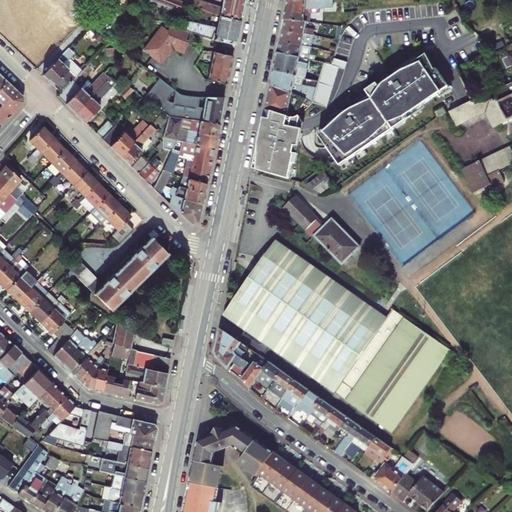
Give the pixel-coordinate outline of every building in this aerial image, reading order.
[(0,0),(0,2),(52,52),(70,34),(34,0),(0,0)] [(179,10),(182,1),(178,0),(149,0),(151,1),(179,10)] [(186,3),(187,1),(194,5),(212,13),(215,15),(221,16),(241,21),(245,0),(221,0),(220,6),(200,0),(185,0),(185,2),(186,3)] [(287,0),(284,19),(307,21),(309,21),(311,12),(310,11),(311,8),(333,7),(333,0),(311,0),(308,0),(306,0),(287,0)] [(212,13),(194,5),(192,9),(210,17),(212,13)] [(190,31),(214,41),(235,45),(241,21),(221,16),(218,28),(187,21),(184,29),(190,31)] [(284,19),(282,30),(313,37),(316,38),(317,35),(314,34),(315,30),(307,28),(307,21),(284,19)] [(187,39),(190,31),(184,29),(171,24),(169,30),(161,25),(144,50),(161,62),(171,49),(172,49),(171,46),(176,46),(176,49),(186,52),(190,40),(187,39)] [(282,30),(280,40),(311,47),(313,37),(282,30)] [(280,40),(277,53),(315,61),(316,55),(310,54),(311,47),(280,40)] [(61,92),(82,71),(90,63),(71,44),(42,75),(61,92)] [(208,79),(210,80),(227,84),(233,56),(214,52),(208,79)] [(324,66),(276,57),(274,70),(294,74),(294,76),(304,78),(305,79),(307,71),(321,74),(324,66)] [(319,134),(340,166),(394,130),(392,127),(405,119),(411,115),(422,107),(450,88),(437,70),(435,71),(425,57),(416,63),(396,77),(369,95),(371,98),(344,116),(327,130),(326,129),(319,134)] [(416,63),(414,60),(393,74),(396,77),(416,63)] [(274,70),(271,85),(313,101),(317,88),(303,85),(304,78),(294,76),(294,74),(274,70)] [(81,88),(65,104),(75,113),(107,82),(110,78),(102,73),(85,91),(81,88)] [(225,98),(183,95),(160,78),(144,98),(163,112),(169,116),(220,125),(225,98)] [(0,108),(17,91),(8,82),(0,89),(0,108)] [(112,87),(107,82),(75,113),(85,123),(101,107),(97,103),(112,87)] [(511,118),(511,82),(472,102),(472,100),(449,112),(455,123),(486,108),(487,110),(495,127),(511,118)] [(127,84),(122,90),(121,93),(126,98),(134,90),(127,84)] [(380,88),(377,84),(366,91),(369,95),(380,88)] [(271,85),(266,109),(288,116),(290,109),(298,112),(303,103),(309,105),(313,101),(271,85)] [(23,97),(17,91),(0,108),(0,123),(3,126),(24,103),(23,97)] [(411,115),(412,117),(424,109),(422,107),(411,115)] [(486,108),(455,123),(456,125),(487,110),(486,108)] [(265,116),(263,125),(304,134),(306,122),(299,111),(298,112),(288,116),(266,109),(265,116)] [(177,141),(181,130),(217,137),(220,125),(169,116),(162,139),(177,141)] [(405,119),(392,127),(394,130),(406,121),(405,119)] [(129,134),(117,122),(114,126),(101,139),(119,156),(149,126),(143,120),(129,134)] [(108,121),(96,133),(101,139),(114,126),(108,121)] [(156,130),(150,124),(149,126),(119,156),(129,165),(151,141),(148,138),(156,130)] [(254,169),(291,180),(297,154),(299,155),(304,134),(263,125),(254,169)] [(29,140),(38,148),(41,152),(54,139),(42,127),(29,140)] [(177,141),(215,148),(217,137),(181,130),(177,141)] [(52,162),(64,150),(54,139),(41,152),(43,154),(52,162)] [(172,151),(213,159),(215,148),(177,141),(172,151)] [(510,146),(480,160),(482,162),(511,148),(511,147),(510,146)] [(505,182),(500,170),(511,164),(511,150),(511,148),(482,162),(480,160),(462,168),(473,192),(486,186),(491,184),(493,188),(505,182)] [(62,174),(75,160),(64,150),(52,162),(62,174)] [(187,159),(183,176),(183,177),(208,185),(213,159),(172,151),(163,170),(171,173),(173,173),(179,157),(187,159)] [(33,153),(27,159),(30,162),(36,156),(33,153)] [(39,159),(36,156),(30,162),(33,165),(39,159)] [(138,174),(149,163),(142,157),(131,168),(138,174)] [(74,185),(87,172),(75,160),(62,174),(74,185)] [(138,174),(150,186),(159,173),(149,163),(138,174)] [(21,179),(6,166),(0,172),(0,185),(9,193),(21,179)] [(302,183),(309,185),(324,172),(326,170),(323,167),(302,183)] [(152,188),(159,194),(171,173),(163,170),(157,183),(152,188)] [(85,196),(98,183),(87,172),(74,185),(85,196)] [(321,194),(334,183),(324,172),(309,185),(321,194)] [(54,176),(48,182),(51,185),(57,179),(54,176)] [(208,185),(183,177),(179,187),(206,195),(208,185)] [(60,182),(57,179),(51,185),(54,187),(60,182)] [(95,207),(108,194),(98,183),(85,196),(95,207)] [(20,204),(16,200),(9,193),(0,185),(0,208),(5,213),(14,203),(18,207),(20,204)] [(176,197),(179,187),(173,185),(170,193),(172,195),(169,204),(191,226),(199,224),(203,206),(176,197)] [(206,195),(179,187),(176,197),(203,206),(206,195)] [(22,205),(31,213),(32,214),(38,208),(22,193),(16,200),(20,204),(22,205)] [(101,224),(107,218),(119,205),(108,194),(95,207),(90,212),(98,221),(92,226),(96,229),(101,224)] [(76,198),(70,203),(74,207),(79,201),(76,198)] [(343,264),(360,247),(333,219),(326,226),(301,199),(296,198),(285,208),(313,238),(315,236),(343,264)] [(82,204),(79,201),(74,207),(77,209),(82,204)] [(27,218),(31,213),(22,205),(17,210),(27,218)] [(131,217),(119,205),(107,218),(118,229),(113,234),(121,242),(134,228),(127,221),(131,217)] [(104,227),(101,224),(96,229),(99,232),(104,227)] [(95,294),(111,310),(168,254),(152,238),(144,246),(143,245),(130,258),(131,259),(102,285),(103,286),(95,294)] [(275,241),(223,316),(393,434),(450,350),(392,309),(386,318),(275,241)] [(22,255),(26,260),(34,252),(29,247),(22,255)] [(0,274),(19,254),(16,251),(11,256),(3,248),(3,249),(0,251),(0,274)] [(0,282),(7,290),(20,276),(25,271),(17,263),(22,257),(19,254),(0,274),(0,282)] [(67,266),(70,269),(72,271),(81,262),(76,257),(67,266)] [(77,277),(86,267),(81,262),(72,271),(77,277)] [(82,282),(91,272),(86,267),(77,277),(81,280),(82,282)] [(87,286),(96,277),(91,272),(82,282),(87,286)] [(38,273),(33,279),(36,282),(42,276),(38,273)] [(18,301),(31,287),(20,276),(7,290),(18,301)] [(45,279),(42,276),(36,282),(39,285),(45,279)] [(101,282),(96,277),(87,286),(92,292),(101,282)] [(30,311),(43,298),(31,287),(18,301),(30,311)] [(41,322),(64,297),(61,294),(56,300),(48,292),(43,298),(30,311),(41,322)] [(63,305),(67,301),(64,297),(41,322),(52,333),(54,331),(65,320),(71,313),(63,305)] [(65,320),(54,331),(60,336),(70,325),(65,320)] [(118,321),(112,343),(130,348),(135,330),(118,321)] [(66,342),(63,345),(52,355),(61,364),(87,337),(89,334),(78,323),(73,328),(72,330),(75,332),(66,342)] [(70,325),(60,336),(66,342),(75,332),(72,330),(73,328),(70,325)] [(242,350),(245,345),(221,328),(218,341),(252,366),(255,362),(259,355),(257,354),(256,356),(254,354),(252,357),(242,350)] [(91,341),(87,337),(61,364),(70,373),(86,355),(98,342),(101,339),(97,336),(91,341)] [(0,359),(14,345),(7,338),(0,345),(0,359)] [(47,350),(52,355),(63,345),(57,339),(47,350)] [(160,345),(173,348),(174,341),(161,339),(160,345)] [(241,381),(252,366),(218,341),(216,351),(218,358),(241,381)] [(86,355),(93,362),(98,357),(93,352),(100,344),(98,342),(86,355)] [(128,360),(124,377),(130,379),(165,388),(168,373),(150,369),(142,367),(133,365),(136,351),(137,350),(130,348),(112,343),(110,355),(128,360)] [(0,375),(11,364),(22,353),(14,345),(0,359),(0,375)] [(171,358),(145,353),(136,351),(133,365),(142,367),(150,369),(168,373),(169,366),(171,358)] [(27,357),(22,353),(11,364),(16,369),(27,357)] [(93,362),(86,355),(70,373),(78,380),(93,362)] [(102,361),(98,357),(93,362),(97,366),(102,361)] [(19,370),(25,376),(35,365),(29,360),(19,370)] [(108,362),(102,361),(97,366),(98,367),(106,369),(108,362)] [(98,367),(97,366),(93,362),(78,380),(85,388),(92,389),(98,367)] [(260,377),(270,363),(268,362),(264,368),(255,362),(252,366),(241,381),(251,389),(260,377)] [(282,371),(270,363),(260,377),(267,382),(258,396),(264,401),(277,382),(275,381),(282,371)] [(106,369),(98,367),(92,389),(101,391),(106,373),(106,369)] [(38,369),(23,384),(38,398),(52,382),(38,369)] [(295,380),(282,371),(275,381),(277,382),(264,401),(269,404),(277,393),(278,394),(277,396),(281,399),(287,389),(289,390),(295,380)] [(106,373),(101,391),(126,397),(130,379),(124,377),(106,373)] [(130,379),(126,397),(157,405),(161,402),(165,388),(130,379)] [(289,390),(279,404),(292,414),(309,390),(295,380),(289,390)] [(28,438),(52,412),(67,396),(52,382),(38,398),(46,406),(29,423),(25,419),(29,415),(25,411),(11,425),(28,438)] [(0,390),(0,408),(5,403),(13,395),(4,386),(0,390)] [(311,415),(311,414),(322,399),(309,390),(292,414),(293,415),(297,410),(299,411),(301,408),(311,415)] [(76,406),(67,396),(52,412),(62,421),(76,406)] [(322,399),(311,414),(318,419),(315,423),(322,428),(322,427),(335,409),(322,399)] [(5,403),(0,408),(0,416),(11,425),(25,411),(29,407),(22,400),(12,410),(5,403)] [(76,407),(73,419),(81,421),(84,409),(76,407)] [(84,409),(81,421),(80,426),(87,428),(91,411),(84,409)] [(348,417),(335,409),(322,427),(326,430),(329,426),(338,433),(342,427),(348,417)] [(109,429),(154,439),(157,429),(153,423),(99,411),(92,438),(107,441),(108,433),(109,429)] [(352,442),(362,427),(348,417),(342,427),(350,433),(346,438),(345,438),(335,452),(342,457),(352,442)] [(45,439),(48,435),(58,425),(52,420),(40,433),(45,439)] [(58,425),(48,435),(83,445),(87,428),(80,426),(79,428),(60,423),(58,425)] [(216,511),(219,503),(215,502),(222,467),(212,465),(214,452),(230,447),(243,456),(237,464),(256,477),(250,485),(251,487),(284,511),(356,511),(357,511),(237,426),(222,432),(222,430),(212,434),(213,435),(197,441),(183,511),(216,511)] [(352,442),(366,453),(377,437),(362,427),(352,442)] [(152,451),(154,439),(109,429),(108,433),(117,435),(115,443),(152,451)] [(108,433),(107,441),(115,443),(117,435),(108,433)] [(380,454),(389,461),(396,451),(377,437),(366,453),(365,454),(375,460),(380,454)] [(119,452),(117,461),(148,468),(152,451),(115,443),(107,441),(105,449),(119,452)] [(38,445),(7,488),(17,494),(41,463),(48,453),(38,445)] [(352,446),(347,454),(354,459),(359,451),(352,446)] [(12,464),(0,455),(0,477),(2,478),(12,464)] [(45,465),(51,469),(59,473),(63,476),(65,477),(70,468),(71,467),(51,455),(45,465)] [(397,471),(386,463),(375,476),(376,481),(392,493),(407,474),(414,464),(406,457),(397,471)] [(110,473),(111,474),(115,474),(146,481),(148,468),(117,461),(102,458),(99,471),(110,473)] [(30,503),(37,491),(51,469),(45,465),(41,463),(17,494),(30,503)] [(54,488),(63,476),(59,473),(50,486),(54,488)] [(146,481),(115,474),(112,487),(143,494),(146,481)] [(392,493),(404,503),(408,496),(428,511),(444,493),(422,476),(418,482),(407,474),(392,493)] [(44,511),(53,511),(73,482),(65,477),(63,476),(54,488),(40,509),(44,511)] [(75,480),(73,482),(53,511),(72,511),(76,506),(83,495),(83,491),(76,486),(78,482),(75,480)] [(40,509),(54,488),(50,486),(47,484),(41,493),(37,491),(30,503),(40,509)] [(143,494),(112,487),(107,486),(106,486),(104,495),(99,494),(99,498),(105,499),(140,507),(143,494)] [(455,491),(436,511),(455,511),(465,501),(455,491)] [(0,501),(0,506),(8,511),(21,511),(3,498),(0,501)] [(139,511),(140,507),(105,499),(102,511),(104,511),(139,511)]
